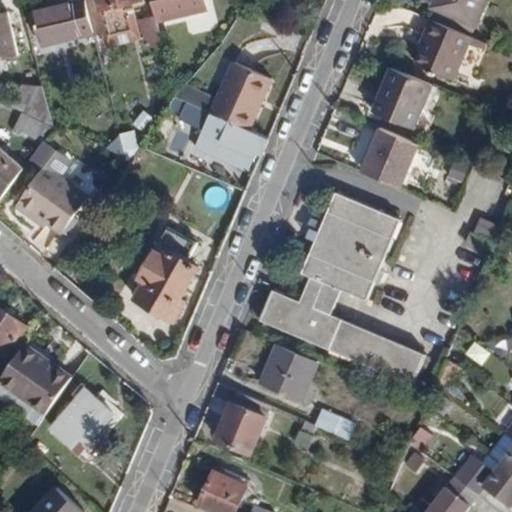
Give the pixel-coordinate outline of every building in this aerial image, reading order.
[(82,0),(21,16),(31,49),(94,33),(84,0),(82,0)] [(110,34),(130,29),(124,5),(140,2),(139,0),(84,0),(94,33),(109,29),(110,34)] [(152,0),(156,16),(157,21),(208,9),(206,0),(152,0)] [(419,0),(434,6),(477,24),(486,0),(419,0)] [(0,59),(19,54),(8,10),(0,11),(0,59)] [(145,47),(162,43),(157,21),(156,16),(139,20),(145,47)] [(428,39),(418,65),(454,80),(472,36),(432,19),(424,37),(428,39)] [(211,113),(249,130),(272,78),(234,62),(211,113)] [(393,67),(374,111),(415,128),(434,84),(393,67)] [(53,126),(51,119),(42,86),(25,85),(14,107),(22,111),(45,122),(53,126)] [(169,105),(183,112),(188,102),(175,96),(169,105)] [(183,112),(206,123),(211,113),(188,102),(183,112)] [(22,131),(37,138),(45,122),(22,111),(12,131),(19,134),(22,131)] [(256,153),(260,156),(268,138),(249,130),(211,113),(206,123),(195,146),(249,171),(256,153)] [(332,126),(325,144),(348,153),(355,135),(332,126)] [(382,128),(363,171),(401,188),(420,144),(382,128)] [(128,162),(139,147),(134,130),(121,134),(128,157),(128,162)] [(107,147),(128,157),(121,134),(107,147)] [(0,170),(13,156),(0,145),(0,170)] [(65,232),(91,196),(49,166),(23,202),(51,222),(65,232)] [(309,284),(307,290),(338,303),(343,290),(368,300),(402,219),(337,191),(324,222),(320,231),(303,273),(312,277),(309,284)] [(48,227),(51,222),(23,202),(20,206),(48,227)] [(309,227),(320,231),(324,222),(313,217),(309,227)] [(482,218),(476,233),(494,241),(500,226),(482,218)] [(185,301),(181,298),(199,268),(188,261),(199,245),(169,227),(144,268),(151,273),(135,298),(173,321),(185,301)] [(472,232),(467,243),(491,254),(496,242),(494,241),(476,233),(472,232)] [(295,290),(305,294),(307,290),(309,284),(300,281),(295,290)] [(275,289),(262,320),(415,385),(427,354),(333,313),(338,303),(307,290),(305,294),(302,301),(275,289)] [(0,347),(7,352),(25,326),(0,307),(0,347)] [(279,343),(261,383),(303,401),(320,361),(279,343)] [(0,380),(0,396),(40,424),(73,377),(26,344),(0,380)] [(53,428),(85,457),(124,412),(100,391),(96,396),(87,389),(53,428)] [(233,400),(216,440),(253,456),(270,415),(268,415),(272,405),(239,391),(235,401),(233,400)] [(324,410),(317,425),(319,426),(349,439),(355,423),(324,410)] [(305,420),(296,443),(309,449),(319,426),(317,425),(305,420)] [(511,437),(506,433),(489,455),(501,464),(511,448),(511,437)] [(511,448),(501,464),(511,472),(511,448)] [(470,456),(455,476),(482,497),(488,488),(511,505),(511,472),(501,464),(493,474),(470,456)] [(228,469),(226,475),(248,486),(251,480),(228,469)] [(215,470),(200,503),(221,511),(236,511),(249,486),(248,486),(226,475),(215,470)] [(423,498),(412,511),(414,511),(469,511),(482,497),(455,476),(432,505),(423,498)] [(31,511),(83,511),(55,486),(31,511)]
